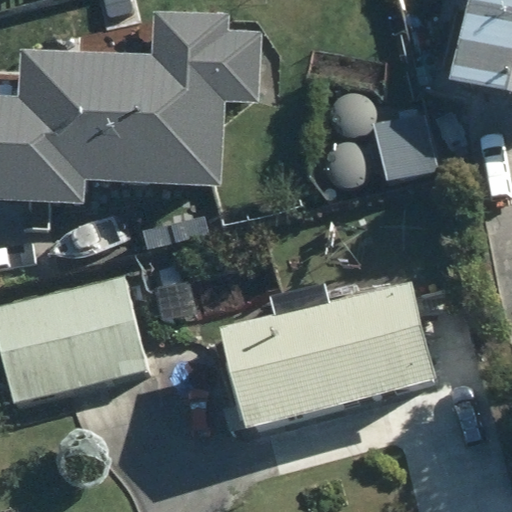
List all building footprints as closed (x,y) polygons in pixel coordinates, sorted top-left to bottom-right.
[(0,0),(0,11),(41,0),(0,0)] [(511,0),(496,0),(468,119),(511,129),(511,0)] [(0,112),(0,225),(99,229),(100,207),(233,211),(236,120),(269,121),(271,48),(238,47),(239,27),(160,25),(159,69),(28,65),(27,114),(0,112)] [(345,152),(347,153),(346,155),(343,156),(341,157),(339,158),(337,159),(336,161),(334,163),(333,164),(331,166),(330,168),(329,171),(329,173),(328,175),(328,178),(328,180),(328,182),(328,184),(329,186),(329,188),(330,190),(331,192),(332,194),(334,196),(335,197),(337,199),(338,200),(340,201),(342,202),(344,203),(346,204),(349,204),(351,205),(353,205),(355,205),(357,204),(359,204),(362,203),(364,202),(366,201),(367,200),(369,199),(371,197),(372,196),(373,194),(375,192),(376,190),(376,188),(377,186),(378,184),(378,181),(378,179),(378,177),(378,174),(377,172),(376,170),(375,168),(374,166),(373,164),(371,162),(370,160),(368,159),(366,158),(364,156),(364,154),(366,154),(368,153),(370,151),(372,150),(374,148),(376,147),(377,144),(379,142),(380,140),(381,138),(381,136),(381,133),(382,131),(381,128),(382,126),(382,124),(381,121),(381,119),(381,117),(380,115),(379,113),(377,111),(376,109),(375,107),(373,106),(371,104),(369,103),(367,102),(365,101),(363,101),(360,100),(358,100),(356,100),(354,101),(351,101),(349,102),(347,103),(345,104),(343,105),(341,106),(340,108),(338,110),(337,112),(336,114),(335,116),(334,118),(334,120),(333,122),(333,124),(333,127),(332,129),(332,132),(333,134),(333,137),(334,139),(335,141),(336,143),(337,146),(339,148),(341,149),(343,151),(345,152)] [(382,143),(400,199),(449,183),(432,128),(382,143)] [(423,286),(429,307),(456,299),(451,278),(423,286)] [(129,289),(0,322),(0,331),(24,425),(156,389),(129,289)] [(165,298),(172,336),(203,330),(195,291),(165,298)] [(264,462),(451,411),(424,307),(339,330),(333,308),(284,322),(290,343),(235,359),(264,462)] [(236,343),(232,321),(214,325),(218,346),(236,343)]
